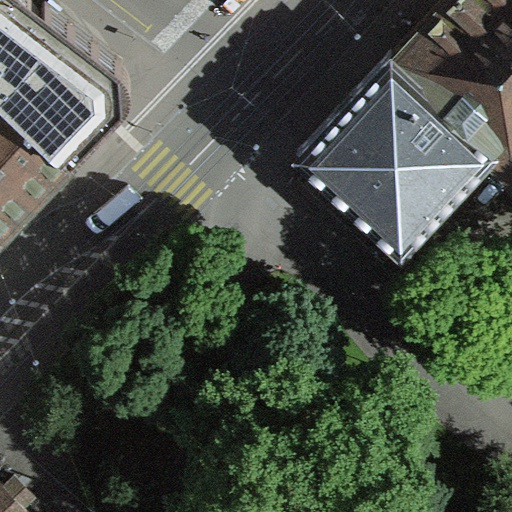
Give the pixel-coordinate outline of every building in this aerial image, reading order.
[(0,0),(0,93),(66,157),(120,102),(116,63),(65,24),(40,5),(34,11),(25,0),(0,0)] [(511,0),(438,0),(388,54),(389,56),(386,55),(384,57),(487,152),(484,156),(508,179),(511,175),(511,0)] [(487,152),(384,57),(339,106),(293,154),(396,250),(484,156),(487,152)] [(0,225),(28,197),(66,157),(0,93),(0,225)] [(29,498),(10,479),(0,488),(0,511),(21,511),(18,509),(29,498)]
